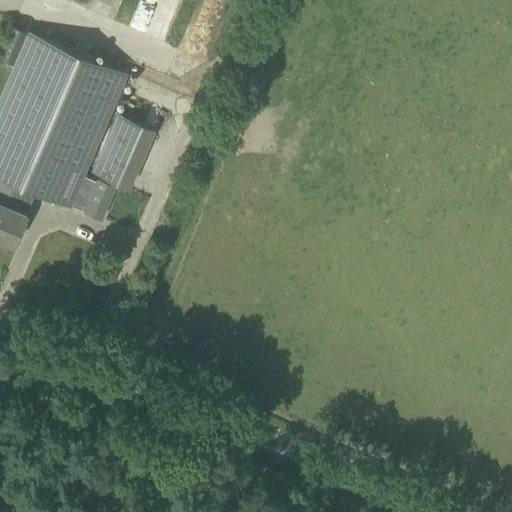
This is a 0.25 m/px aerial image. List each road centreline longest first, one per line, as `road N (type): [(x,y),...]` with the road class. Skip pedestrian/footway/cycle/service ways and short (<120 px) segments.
road 1 (tertiary): [(450,511),(0,318)]
road 2 (track): [(256,0),(97,360)]
